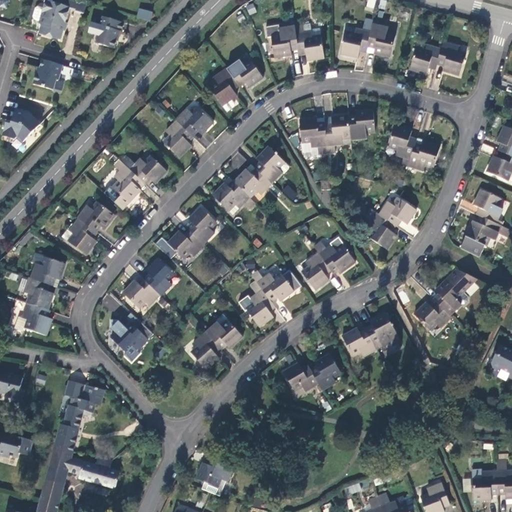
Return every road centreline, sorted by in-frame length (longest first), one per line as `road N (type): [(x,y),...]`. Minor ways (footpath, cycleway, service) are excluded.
road 1 (residential): [(99,358),(83,322),(94,291),(269,108),(302,88),(352,84),(474,118)]
road 2 (residential): [(182,441),(264,351),(406,266),(441,211),(474,118)]
road 3 (tertiary): [(220,0),(0,234)]
